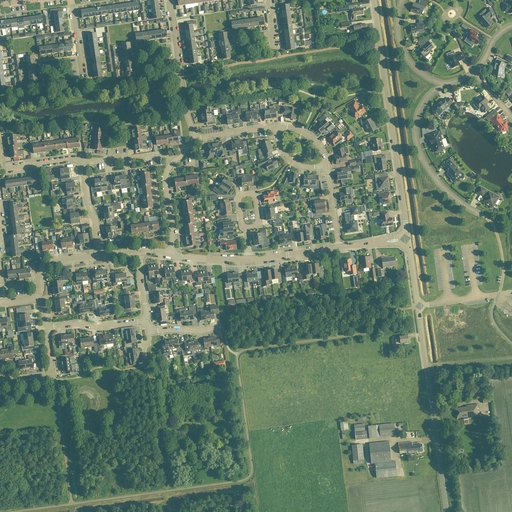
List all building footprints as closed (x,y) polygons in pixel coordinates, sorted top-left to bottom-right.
[(427,3),(422,0),(420,0),(418,5),(413,3),(412,7),(411,7),(411,9),(411,11),(421,15),(424,8),(425,8),(427,3)] [(511,1),(508,2),(508,4),(504,4),(504,6),(503,7),(503,10),(504,10),(505,12),(509,12),(509,14),(511,13),(511,1)] [(352,16),(351,16),(351,21),(356,20),(355,16),(363,15),(362,9),(358,9),(358,8),(351,9),(352,16)] [(54,16),(54,20),(62,19),(61,13),(58,13),(58,9),(50,10),(51,17),(54,16)] [(487,28),(488,27),(489,27),(490,27),(491,26),(490,25),(492,24),(488,20),(490,18),(495,16),(491,9),(486,11),(487,12),(484,15),(484,16),(479,20),(481,22),(480,23),(481,23),(482,25),(483,25),(484,25),(487,28)] [(419,20),(418,25),(410,27),(412,34),(423,32),(422,25),(425,24),(424,21),(419,20)] [(193,29),(192,25),(196,25),(195,21),(186,22),(187,26),(185,26),(185,33),(193,32),(196,31),(195,29),(193,29)] [(365,25),(364,25),(353,26),(351,26),(351,23),(341,24),(341,28),(350,27),(350,29),(350,33),(354,33),(354,31),(359,31),(359,32),(360,31),(361,31),(365,30),(365,28),(365,27),(365,26),(365,25)] [(466,33),(468,35),(464,41),(472,48),(472,47),(474,44),(477,45),(478,44),(479,44),(480,42),(479,41),(480,39),(476,37),(478,34),(471,30),(470,32),(468,30),(466,33)] [(425,45),(418,50),(428,61),(425,58),(430,54),(430,53),(429,52),(433,48),(428,42),(430,40),(428,38),(423,40),(425,45)] [(64,42),(64,44),(65,52),(70,51),(70,49),(72,49),(71,41),(64,42)] [(455,55),(448,58),(452,69),(460,65),(458,62),(460,61),(464,59),(461,53),(455,55)] [(496,65),(495,67),(494,67),(493,67),(493,68),(492,74),(497,75),(497,76),(500,77),(500,78),(501,79),(502,79),(503,79),(504,78),(505,77),(505,76),(504,75),(503,75),(504,68),(507,62),(497,58),(495,64),(496,65)] [(133,67),(125,68),(123,69),(123,71),(122,73),(123,77),(130,76),(129,73),(134,72),(133,67)] [(483,96),(475,103),(472,105),(478,111),(481,109),(485,113),(489,109),(486,105),(488,102),(483,96)] [(444,102),(448,106),(449,107),(453,104),(448,98),(447,98),(448,99),(445,102),(444,102)] [(444,102),(445,102),(443,99),(435,106),(435,105),(431,109),(435,114),(438,112),(440,114),(443,111),(448,106),(444,102)] [(347,106),(351,113),(353,113),(356,118),(366,112),(361,106),(359,107),(355,101),(347,106)] [(265,120),(271,119),(270,110),(269,110),(267,111),(267,110),(265,108),(265,104),(260,105),(260,108),(261,114),(264,114),(265,120)] [(250,109),(251,112),(252,122),(257,121),(257,116),(260,116),(258,105),(255,106),(256,108),(254,108),(254,109),(250,109)] [(269,110),(270,110),(271,119),(277,119),(276,112),(279,112),(278,105),(273,105),(273,107),(269,107),(269,110)] [(201,112),(201,118),(211,116),(214,116),(213,107),(202,109),(203,111),(201,112)] [(287,115),(287,119),(295,120),(297,109),(289,108),(288,108),(282,107),(281,114),(287,115)] [(231,112),(232,116),(233,125),(239,124),(238,117),(242,116),(241,114),(240,108),(237,108),(238,111),(231,112)] [(228,125),(233,125),(232,116),(230,116),(230,115),(227,113),(226,113),(225,109),(222,110),(223,120),(227,119),(227,121),(228,125)] [(246,123),(252,122),(251,112),(248,112),(247,110),(242,110),(243,118),(246,117),(246,123)] [(506,131),(507,131),(506,122),(502,123),(500,121),(501,121),(497,115),(498,114),(494,110),(485,118),(489,122),(490,121),(500,132),(502,132),(502,133),(506,132),(506,131)] [(318,120),(321,123),(316,127),(321,134),(327,130),(329,132),(334,128),(329,123),(328,124),(324,120),(326,119),(325,117),(324,116),(324,115),(318,120),(318,121),(318,120)] [(212,119),(211,116),(201,118),(202,124),(209,123),(209,126),(215,125),(215,119),(212,119)] [(366,117),(360,121),(363,127),(365,126),(369,133),(376,129),(371,119),(367,121),(366,117)] [(104,134),(105,129),(104,129),(104,127),(100,126),(99,128),(96,128),(91,127),(91,130),(95,130),(95,133),(104,134)] [(335,146),(343,140),(342,139),(342,138),(341,136),(340,136),(336,131),(327,139),(331,144),(332,143),(335,146)] [(344,136),(345,138),(348,141),(353,136),(350,132),(344,136)] [(439,132),(427,136),(431,146),(434,153),(437,152),(438,153),(441,152),(441,150),(444,149),(441,141),(442,140),(439,132)] [(73,139),(73,144),(80,143),(79,140),(81,140),(81,135),(76,136),(76,138),(73,139)] [(372,141),(374,152),(383,150),(382,145),(382,146),(380,139),(372,141)] [(244,147),(242,140),(236,141),(237,151),(242,150),(242,155),(248,154),(247,147),(244,147)] [(262,149),(271,146),(269,141),(263,143),(262,140),(256,141),(257,145),(260,144),(262,149)] [(237,151),(236,141),(231,142),(232,149),(228,150),(229,156),(233,156),(233,155),(235,154),(234,151),(237,151)] [(221,143),(214,144),(216,155),(219,154),(220,158),(226,157),(225,150),(222,150),(221,143)] [(216,155),(214,144),(208,145),(209,152),(205,152),(206,160),(213,159),(212,155),(216,155)] [(273,152),(271,146),(262,149),(259,150),(259,152),(262,151),(263,155),(258,156),(259,159),(272,155),(271,152),(273,152)] [(338,156),(334,157),(336,165),(347,162),(346,155),(348,154),(347,148),(343,148),(336,150),(338,156)] [(381,156),(374,157),(375,164),(378,163),(379,171),(387,170),(385,159),(381,160),(381,156)] [(258,167),(264,164),(266,167),(262,169),(264,173),(268,172),(275,169),(273,166),(277,164),(275,159),(269,162),(267,159),(257,164),(258,167)] [(460,174),(452,164),(450,161),(444,166),(450,173),(447,175),(451,179),(450,179),(450,181),(452,183),(453,183),(454,183),(460,178),(462,178),(463,177),(463,175),(462,174),(460,174)] [(341,173),(337,174),(338,180),(341,180),(342,183),(347,183),(347,179),(352,179),(351,175),(350,169),(343,170),(340,170),(341,173)] [(141,180),(145,180),(145,173),(142,174),(142,172),(137,172),(138,177),(140,177),(141,180)] [(291,173),(290,179),(287,179),(286,178),(283,186),(284,186),(284,185),(289,186),(289,183),(294,184),(293,187),(298,188),(300,180),(297,179),(298,174),(291,173)] [(223,179),(220,185),(221,185),(229,191),(233,185),(229,183),(230,180),(223,175),(221,178),(223,179)] [(237,176),(238,179),(239,185),(241,185),(242,187),(247,186),(246,177),(246,175),(237,176)] [(382,178),(382,175),(375,176),(375,181),(378,181),(379,187),(376,188),(377,191),(383,190),(382,189),(389,188),(388,177),(382,178)] [(114,184),(110,185),(111,191),(114,190),(114,188),(118,188),(117,185),(120,185),(119,176),(113,177),(114,184)] [(130,182),(126,183),(125,176),(119,176),(120,185),(121,189),(131,188),(130,182)] [(246,177),(247,186),(253,185),(252,183),(255,183),(254,176),(246,177)] [(309,189),(309,186),(310,176),(304,176),(303,182),(301,182),(300,188),(309,189)] [(310,176),(309,186),(309,189),(318,189),(319,182),(316,182),(316,176),(310,176)] [(106,178),(100,179),(102,192),(111,191),(110,185),(107,185),(106,178)] [(102,192),(100,179),(94,180),(95,187),(92,187),(93,193),(102,192)] [(220,185),(217,183),(216,183),(215,184),(215,185),(216,186),(213,191),(220,196),(222,193),(226,196),(229,191),(221,185),(220,185)] [(485,192),(486,191),(480,187),(476,193),(482,197),(483,196),(485,197),(482,202),(493,208),(498,198),(488,192),(487,193),(485,192)] [(76,193),(75,188),(60,190),(60,193),(67,192),(67,197),(73,196),(72,194),(76,193)] [(341,201),(345,200),(346,204),(352,204),(351,200),(351,196),(353,196),(352,188),(343,189),(344,193),(340,194),(341,201)] [(277,191),(270,192),(267,192),(267,195),(263,196),(264,203),(275,202),(274,197),(278,196),(277,191)] [(391,199),(389,198),(390,196),(390,193),(381,194),(378,194),(378,193),(370,194),(371,198),(379,197),(379,199),(382,199),(383,207),(386,206),(386,205),(392,204),(391,199)] [(65,200),(66,205),(75,203),(74,199),(73,199),(73,196),(67,197),(62,197),(62,200),(65,200)] [(311,209),(315,208),(324,207),(323,200),(320,201),(319,197),(309,199),(310,204),(311,209)] [(220,207),(221,210),(231,209),(230,203),(225,203),(224,201),(215,202),(216,205),(217,205),(217,207),(220,207)] [(75,203),(66,205),(67,210),(63,210),(63,213),(72,212),(72,209),(75,208),(75,203)] [(103,209),(104,214),(113,213),(112,210),(114,210),(114,211),(121,210),(120,204),(116,204),(116,203),(110,204),(110,208),(103,209)] [(324,207),(315,208),(311,209),(312,213),(311,213),(312,218),(322,217),(321,214),(325,213),(324,207)] [(354,216),(359,215),(363,215),(362,207),(350,209),(351,214),(345,215),(346,223),(347,234),(358,232),(357,221),(354,221),(354,216)] [(231,215),(231,209),(221,210),(217,211),(218,214),(219,216),(217,217),(218,220),(227,218),(226,215),(231,215)] [(382,220),(381,220),(382,227),(393,226),(392,218),(389,219),(388,212),(381,213),(382,220)] [(321,229),(315,230),(317,240),(325,239),(324,237),(324,232),(327,232),(326,225),(325,218),(320,219),(321,226),(321,229)] [(223,230),(232,229),(233,229),(232,222),(225,223),(225,220),(217,221),(217,225),(219,224),(219,227),(220,227),(220,230),(222,230),(223,230)] [(106,228),(107,234),(116,232),(115,230),(123,229),(122,223),(113,224),(113,227),(106,228)] [(306,233),(303,233),(304,242),(310,241),(309,236),(313,236),(312,225),(305,226),(306,233)] [(233,235),(232,229),(223,230),(222,230),(223,234),(219,234),(219,237),(218,237),(219,240),(226,239),(226,236),(233,235)] [(253,240),(266,239),(265,229),(259,230),(260,234),(253,235),(253,240)] [(293,230),(294,233),(294,236),(297,236),(298,243),(304,242),(303,233),(300,234),(299,229),(293,230)] [(84,244),(83,235),(78,235),(77,231),(74,231),(75,240),(78,239),(79,244),(84,244)] [(115,241),(120,241),(121,240),(121,235),(116,235),(116,232),(107,234),(108,239),(115,238),(115,241)] [(71,238),(66,239),(67,248),(72,247),(71,240),(74,240),(74,234),(71,234),(71,238)] [(67,248),(66,239),(60,239),(60,236),(57,236),(58,242),(61,242),(62,249),(67,248)] [(254,246),(261,245),(262,249),(270,248),(270,244),(267,244),(266,239),(253,240),(254,246)] [(220,242),(221,248),(226,247),(226,251),(236,249),(235,241),(225,243),(225,241),(220,242)] [(362,259),(360,259),(361,263),(362,263),(363,269),(371,268),(370,262),(371,262),(370,257),(362,258),(362,259)] [(388,258),(382,259),(383,268),(396,266),(394,257),(388,258)] [(351,260),(343,261),(344,268),(342,268),(343,273),(349,272),(350,276),(357,275),(355,266),(352,266),(351,260)] [(318,264),(311,265),(313,275),(319,274),(320,278),(323,277),(322,268),(318,268),(318,264)] [(24,269),(24,274),(30,273),(30,271),(32,271),(31,265),(27,265),(28,269),(24,269)] [(157,265),(153,266),(154,276),(157,275),(157,278),(162,278),(162,277),(162,272),(158,273),(157,265)] [(308,275),(313,275),(311,265),(305,266),(306,272),(302,273),(303,280),(309,279),(308,275)] [(296,267),(290,268),(292,277),(297,277),(298,281),(302,281),(301,275),(297,275),(296,267)] [(170,278),(169,268),(164,269),(165,277),(162,277),(162,278),(163,282),(171,281),(171,278),(170,278)] [(179,283),(179,280),(178,275),(175,275),(174,268),(169,268),(170,278),(171,278),(173,278),(174,284),(179,283)] [(292,277),(290,268),(285,269),(286,277),(283,277),(284,283),(287,283),(286,278),(292,277)] [(92,275),(93,283),(98,283),(97,280),(101,279),(100,269),(98,270),(98,272),(94,272),(95,275),(92,275)] [(102,269),(100,269),(101,279),(107,279),(107,281),(110,281),(109,275),(106,275),(105,271),(102,271),(102,269)] [(195,283),(195,281),(195,277),(192,278),(191,270),(186,271),(187,281),(190,280),(190,283),(195,283)] [(277,270),(271,271),(272,280),(278,280),(279,284),(282,283),(280,273),(277,274),(277,270)] [(187,281),(186,271),(181,272),(182,279),(179,280),(179,283),(180,285),(180,287),(183,287),(183,285),(185,284),(185,281),(187,281)] [(273,285),(272,280),(271,271),(264,272),(265,276),(262,276),(264,287),(269,286),(269,285),(273,285)] [(82,285),(82,282),(81,272),(79,272),(79,274),(76,275),(76,280),(73,280),(74,286),(82,285)] [(83,272),(81,272),(82,282),(88,281),(88,284),(91,284),(90,278),(87,278),(87,273),(83,274),(83,272)] [(122,283),(120,272),(118,273),(118,275),(115,275),(116,280),(113,281),(114,287),(116,286),(116,284),(122,283)] [(122,272),(120,272),(122,283),(124,283),(124,285),(130,284),(130,278),(127,279),(126,274),(122,274),(122,272)] [(204,282),(202,272),(197,273),(198,280),(195,281),(195,283),(196,286),(202,286),(201,282),(204,282)] [(212,284),(211,279),(208,279),(207,272),(202,272),(204,282),(206,282),(207,285),(212,284)] [(237,272),(232,273),(233,283),(234,286),(239,286),(239,287),(242,286),(241,280),(238,280),(237,272)] [(253,282),(251,272),(246,273),(247,281),(244,281),(245,288),(248,288),(248,283),(253,282)] [(257,272),(251,272),(253,282),(253,285),(258,284),(258,286),(262,286),(261,279),(258,279),(257,272)] [(233,283),(232,273),(227,274),(228,281),(225,282),(226,289),(229,288),(229,287),(231,286),(231,283),(233,283)] [(53,289),(62,288),(61,281),(65,281),(64,278),(58,279),(59,282),(52,283),(53,289)] [(63,291),(62,288),(53,289),(54,295),(60,294),(61,297),(67,296),(66,290),(63,291)] [(125,300),(125,304),(134,302),(133,296),(129,297),(129,294),(121,295),(122,300),(125,300)] [(68,302),(67,296),(61,297),(61,300),(55,301),(56,307),(65,306),(64,302),(68,302)] [(161,307),(165,306),(169,306),(168,300),(163,301),(163,298),(153,299),(154,305),(160,304),(161,307)] [(85,305),(86,314),(93,313),(92,308),(95,308),(94,300),(89,301),(89,304),(85,305)] [(94,300),(95,308),(96,313),(99,313),(100,317),(106,316),(105,308),(102,309),(101,305),(98,306),(98,300),(94,300)] [(80,314),(86,314),(85,305),(82,305),(82,303),(81,302),(75,303),(76,310),(80,310),(80,314)] [(134,302),(125,304),(126,307),(123,308),(124,313),(131,312),(131,309),(135,309),(134,302)] [(109,308),(105,308),(106,316),(113,316),(112,311),(115,311),(114,304),(108,304),(109,308)] [(65,309),(65,306),(56,307),(56,313),(63,312),(63,315),(69,314),(69,308),(65,309)] [(155,312),(156,317),(166,315),(165,306),(161,307),(158,307),(159,311),(155,312)] [(207,311),(208,320),(215,319),(214,315),(219,314),(218,306),(210,307),(211,310),(207,311)] [(186,312),(187,321),(194,320),(193,315),(196,315),(195,307),(189,308),(190,312),(186,312)] [(202,321),(208,320),(207,311),(203,312),(203,309),(197,310),(198,317),(201,316),(202,321)] [(187,321),(186,312),(182,313),(182,310),(176,310),(177,317),(180,317),(181,322),(187,321)] [(21,322),(30,321),(29,315),(23,316),(23,312),(16,313),(17,319),(21,318),(21,322)] [(169,318),(166,318),(166,315),(156,317),(156,321),(160,321),(161,325),(170,324),(169,318)] [(0,320),(2,329),(5,328),(6,332),(11,331),(11,325),(8,325),(7,319),(0,320)] [(30,321),(21,322),(22,326),(18,326),(19,332),(25,332),(25,328),(31,327),(30,321)] [(122,338),(126,338),(135,337),(134,330),(132,331),(131,327),(121,329),(122,338)] [(17,336),(20,335),(21,341),(24,341),(32,340),(32,334),(27,334),(27,331),(25,332),(19,332),(17,333),(17,336)] [(73,347),(75,347),(78,347),(78,346),(77,340),(74,341),(73,335),(67,336),(68,344),(71,344),(72,346),(73,347)] [(105,336),(106,345),(113,344),(113,347),(116,347),(115,339),(112,340),(111,336),(111,335),(108,335),(108,336),(105,336)] [(62,345),(68,344),(67,336),(60,336),(61,339),(58,339),(59,349),(62,349),(62,345)] [(103,345),(106,345),(105,336),(99,337),(99,342),(96,342),(97,344),(97,349),(101,349),(104,348),(103,345)] [(135,337),(126,338),(127,342),(124,342),(125,348),(132,347),(132,344),(136,343),(135,337)] [(216,337),(210,338),(211,347),(215,347),(215,349),(221,348),(220,340),(216,340),(216,337)] [(86,339),(87,348),(94,347),(94,352),(98,351),(97,349),(97,344),(93,344),(93,338),(86,339)] [(211,347),(210,338),(203,339),(204,344),(201,344),(201,346),(202,352),(205,351),(205,350),(207,350),(207,348),(211,347)] [(87,348),(86,339),(80,340),(80,346),(78,346),(78,347),(78,352),(81,352),(81,349),(87,348)] [(33,346),(32,340),(24,341),(24,345),(21,346),(22,351),(30,350),(29,347),(33,346)] [(180,353),(179,352),(182,351),(182,348),(181,344),(178,344),(177,340),(171,341),(172,350),(173,350),(176,349),(177,353),(180,353)] [(172,350),(171,341),(165,342),(165,346),(162,347),(164,357),(173,356),(173,350),(172,350)] [(198,357),(202,356),(202,352),(201,346),(201,344),(201,343),(197,343),(197,341),(191,342),(193,356),(192,356),(193,357),(193,358),(194,359),(197,358),(198,358),(198,357)] [(182,348),(182,351),(183,356),(186,355),(186,356),(192,356),(193,356),(191,342),(184,343),(185,348),(182,348)] [(6,360),(12,359),(11,352),(14,352),(13,346),(7,347),(8,350),(4,351),(6,360)] [(129,353),(129,357),(138,356),(137,349),(133,350),(132,347),(125,348),(124,348),(124,351),(125,351),(125,354),(129,353)] [(62,366),(75,364),(73,355),(67,356),(68,359),(61,360),(62,366)] [(29,360),(25,361),(26,370),(32,369),(32,363),(34,362),(33,356),(28,357),(29,360)] [(126,357),(127,366),(135,365),(134,362),(139,362),(138,356),(129,357),(126,357)] [(16,365),(19,365),(20,371),(26,370),(25,361),(21,361),(21,358),(15,359),(16,365)] [(70,376),(76,376),(75,364),(62,366),(63,372),(65,372),(66,375),(70,374),(70,376)] [(466,408),(456,409),(458,419),(463,418),(463,420),(479,418),(477,405),(465,406),(466,408)] [(341,435),(342,440),(345,440),(345,434),(344,431),(348,431),(347,422),(339,423),(340,432),(341,432),(342,435),(341,435)] [(366,432),(365,432),(364,424),(354,425),(354,433),(355,441),(367,439),(366,432)] [(394,424),(379,426),(380,438),(395,436),(394,424)] [(368,427),(369,439),(380,437),(379,426),(368,427)] [(395,462),(391,462),(389,442),(369,444),(371,464),(375,463),(377,479),(396,477),(395,462)] [(407,453),(406,453),(406,455),(417,454),(417,453),(423,452),(422,445),(420,445),(420,443),(412,444),(412,442),(405,443),(407,453)] [(407,453),(405,443),(398,444),(400,454),(406,453),(407,453)] [(364,460),(362,444),(351,446),(353,461),(364,460)]
